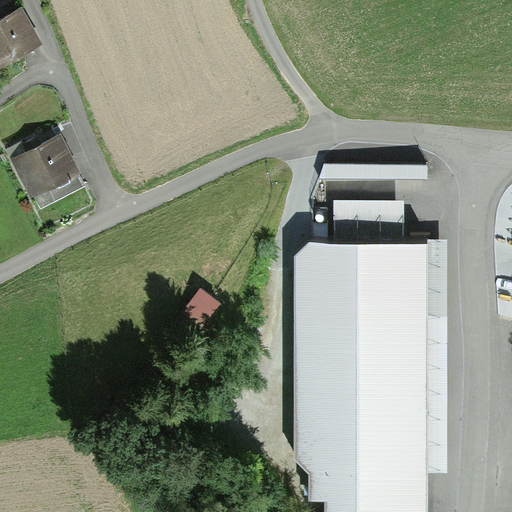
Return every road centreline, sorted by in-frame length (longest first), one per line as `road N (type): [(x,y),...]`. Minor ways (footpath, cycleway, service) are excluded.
road 1 (residential): [(115,215),(251,150),(327,130),(511,142)]
road 2 (residential): [(0,94),(29,77),(60,84),(115,215)]
road 3 (residential): [(0,271),(115,215)]
